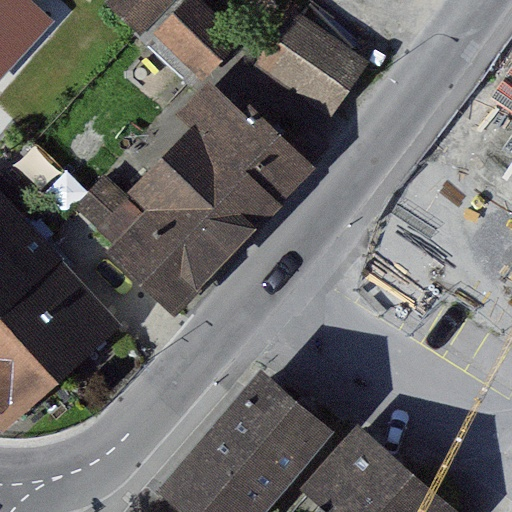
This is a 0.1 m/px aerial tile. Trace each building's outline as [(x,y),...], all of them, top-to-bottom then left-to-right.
[(186,0),(116,0),(149,35),(186,0)] [(241,36),(203,0),(196,0),(163,35),(204,75),(241,36)] [(379,68),(308,15),(272,62),(343,116),(379,68)] [(0,63),(23,35),(0,16),(0,63)] [(192,116),(205,127),(145,193),(121,171),(88,206),(128,242),(122,249),(190,310),(321,166),(225,79),(192,116)] [(138,327),(6,180),(0,185),(0,286),(26,315),(82,377),(138,327)] [(0,338),(26,315),(0,286),(0,338)] [(0,408),(21,432),(82,377),(26,315),(0,338),(0,408)] [(245,511),(328,416),(268,366),(167,484),(199,511),(245,511)] [(378,511),(414,471),(361,426),(285,511),(378,511)] [(460,511),(414,471),(378,511),(460,511)]
